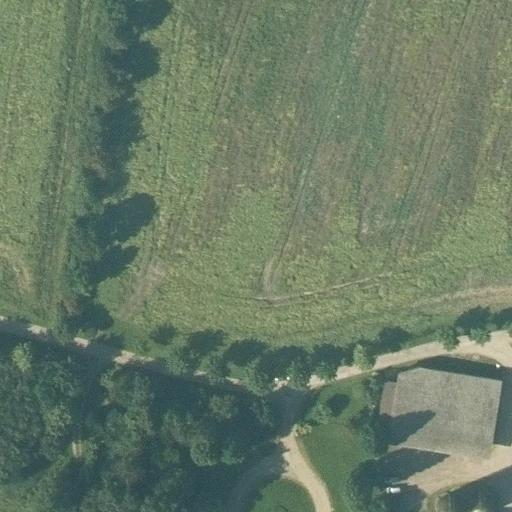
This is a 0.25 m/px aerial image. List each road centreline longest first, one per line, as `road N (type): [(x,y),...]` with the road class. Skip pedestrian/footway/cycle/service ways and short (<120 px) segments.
road 1 (unclassified): [(511,337),(275,387),(0,328)]
road 2 (track): [(88,511),(76,422),(84,384),(107,354)]
